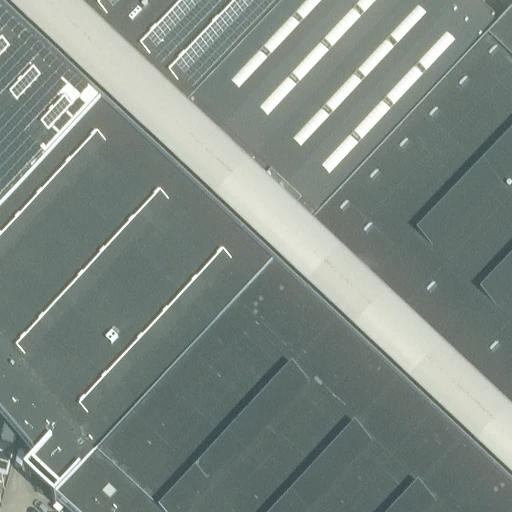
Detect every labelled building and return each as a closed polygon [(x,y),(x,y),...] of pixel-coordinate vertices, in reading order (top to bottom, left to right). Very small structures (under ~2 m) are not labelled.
[(511,0),(0,0),(0,19),(87,101),(272,275),(511,499),(511,424),(311,236),(60,0),(511,0)] [(60,0),(186,118),(297,0),(60,0)] [(297,0),(186,118),(311,236),(498,36),(493,32),(496,30),(464,0),(297,0)] [(0,421),(38,466),(33,471),(63,500),(69,493),(164,390),(272,275),(87,101),(0,19),(0,421)] [(498,36),(311,236),(511,424),(511,23),(499,37),(498,36)] [(164,390),(69,493),(89,511),(511,511),(511,499),(272,275),(164,390)]
